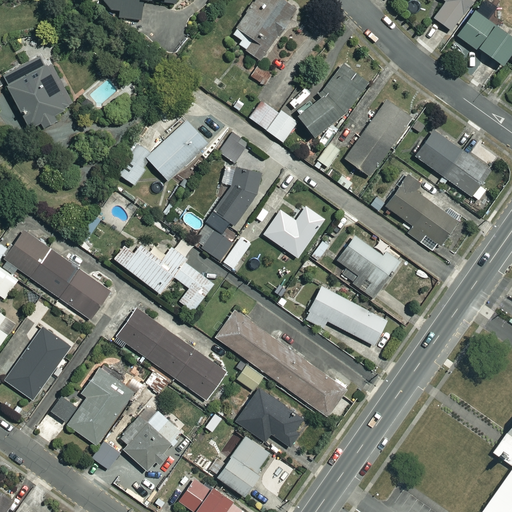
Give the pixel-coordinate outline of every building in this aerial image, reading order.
[(159,3),(175,5),(175,0),(101,0),(102,2),(109,10),(118,11),(117,18),(140,20),(142,2),(149,3),(148,0),(158,0),(159,0),(159,3)] [(298,10),(282,0),(257,0),(234,35),(243,41),(240,46),(264,62),(298,10)] [(476,0),(443,0),(448,3),(436,19),(453,32),(476,0)] [(511,58),(511,37),(478,12),(459,37),(479,51),(480,49),(505,67),(511,58)] [(46,64),(40,54),(2,75),(31,128),(41,123),(44,127),(58,120),(55,114),(66,109),(65,107),(69,104),(73,101),(52,62),(48,65),(47,63),(46,64)] [(300,116),(318,139),(348,115),(372,86),(345,64),(321,95),(324,97),(300,116)] [(273,76),(259,66),(252,76),(266,86),(273,76)] [(280,114),(264,101),(251,118),(284,143),(300,123),(283,111),(280,114)] [(413,119),(388,101),(346,160),(372,178),(413,119)] [(152,163),(169,182),(210,146),(189,122),(153,153),(139,142),(117,171),(135,185),(152,163)] [(493,173),(435,132),(416,157),(444,177),(440,182),(445,186),(449,180),(480,201),(487,191),(482,188),(493,173)] [(247,146),(232,136),(221,153),(236,163),(247,146)] [(342,152),(332,144),(319,161),(330,168),(342,152)] [(234,225),(260,189),(262,173),(237,169),(235,184),(215,212),(234,225)] [(423,185),(410,176),(387,207),(414,226),(409,234),(437,254),(459,223),(418,193),(423,185)] [(326,221),(308,208),(298,222),(282,211),(266,235),(300,259),(326,221)] [(351,217),(344,212),(313,256),(320,261),(351,217)] [(97,216),(77,244),(88,251),(94,243),(90,240),(104,221),(97,216)] [(234,244),(232,242),(236,235),(225,227),(220,234),(217,232),(205,250),(222,261),(234,244)] [(112,292),(26,232),(6,261),(92,321),(112,292)] [(386,258),(357,237),(339,261),(348,267),(343,275),(375,299),(401,262),(389,253),(386,258)] [(252,245),(242,238),(225,263),(235,270),(252,245)] [(173,248),(167,256),(155,247),(151,252),(143,246),(137,255),(127,247),(116,260),(163,296),(176,278),(191,289),(181,303),(195,313),(216,285),(184,261),(195,248),(184,240),(176,250),(173,248)] [(0,263),(9,250),(0,244),(0,263)] [(317,267),(306,260),(300,270),(311,277),(317,267)] [(20,281),(0,267),(0,294),(7,300),(20,281)] [(390,322),(324,288),(307,320),(325,329),(329,322),(377,347),(390,322)] [(279,293),(273,301),(284,309),(289,301),(279,293)] [(228,373),(138,309),(115,341),(124,348),(127,344),(208,401),(228,373)] [(251,362),(268,374),(328,416),(347,389),(236,311),(217,338),(251,362)] [(0,348),(17,325),(0,313),(0,348)] [(72,348),(44,328),(6,381),(34,401),(72,348)] [(268,374),(251,362),(238,380),(255,392),(268,374)] [(53,411),(71,424),(69,426),(97,446),(134,392),(120,382),(122,379),(104,367),(84,395),(89,398),(80,410),(62,398),(53,411)] [(307,422),(261,389),(238,422),(267,443),(273,435),(289,446),(307,422)] [(183,433),(151,405),(122,438),(130,445),(125,451),(149,472),(183,433)] [(511,511),(511,425),(507,432),(504,436),(502,440),(499,444),(496,449),(493,452),(510,464),(475,511),(511,511)] [(217,458),(209,471),(248,497),(275,457),(247,438),(228,465),(217,458)] [(123,455),(106,442),(94,459),(111,471),(123,455)] [(214,491),(197,479),(180,502),(194,511),(245,511),(235,505),(237,503),(216,488),(214,491)] [(0,511),(6,511),(15,501),(0,490),(0,511)]
